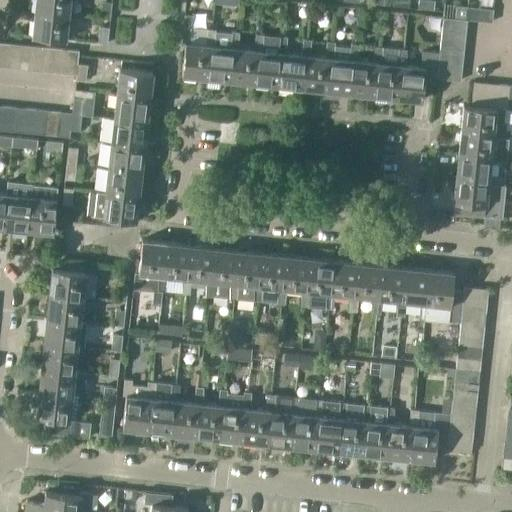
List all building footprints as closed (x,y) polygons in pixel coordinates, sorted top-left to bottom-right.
[(69,13),(69,0),(36,0),(35,10),(69,13)] [(394,0),(393,7),(409,8),(409,0),(394,0)] [(419,0),(418,9),(436,11),(437,0),(434,0),(419,0)] [(103,1),(101,17),(110,18),(112,2),(103,1)] [(467,19),(468,6),(457,5),(456,18),(467,19)] [(336,6),(335,15),(343,16),(344,7),(336,6)] [(493,9),(468,6),(467,19),(492,22),(493,9)] [(66,39),(69,13),(35,10),(33,36),(66,39)] [(466,31),(467,19),(456,18),(443,17),(442,29),(466,31)] [(215,27),(183,24),(181,42),(186,42),(182,74),(207,77),(211,40),(215,41),(217,29),(215,29),(215,27)] [(100,27),(98,43),(108,43),(109,28),(100,27)] [(215,41),(211,40),(207,77),(231,80),(235,46),(238,46),(240,30),(231,29),(230,31),(217,29),(215,41)] [(466,31),(442,29),(440,41),(465,44),(466,31)] [(264,33),(254,32),(253,48),(238,46),(235,46),(231,80),(255,82),(259,48),(263,49),(264,33)] [(286,35),(264,33),(263,49),(259,48),(255,82),(279,85),(283,51),(286,51),(286,35)] [(286,51),(283,51),(279,85),(303,87),(307,53),(310,53),(310,37),(303,37),(301,53),(286,51)] [(310,53),(307,53),(303,87),(327,90),(330,56),(334,56),(335,44),(334,44),(334,40),(326,39),(325,55),(310,54),(310,53)] [(0,66),(7,67),(10,43),(0,41),(0,66)] [(440,41),(439,53),(463,56),(465,44),(440,41)] [(350,46),(335,44),(334,56),(330,56),(327,90),(351,92),(354,58),(358,59),(358,42),(351,42),(350,46)] [(19,68),(21,44),(10,43),(7,67),(19,68)] [(30,69),(32,45),(21,44),(19,68),(30,69)] [(354,58),(351,92),(375,95),(378,61),(382,61),(384,45),(374,44),(373,60),(358,59),(354,58)] [(42,71),(44,47),(32,45),(30,69),(42,71)] [(406,47),(384,45),(382,61),(378,61),(375,95),(398,97),(402,64),(405,64),(406,47)] [(54,72),(56,48),(44,47),(42,71),(54,72)] [(65,73),(68,49),(56,48),(54,72),(65,73)] [(68,49),(65,73),(77,74),(78,64),(79,51),(68,49)] [(438,65),(439,53),(422,51),(421,66),(405,64),(402,64),(398,97),(422,100),(424,81),(436,83),(436,78),(438,65)] [(463,56),(439,53),(438,65),(462,67),(463,56)] [(78,64),(77,74),(76,80),(85,81),(87,65),(78,64)] [(461,80),(462,67),(438,65),(436,78),(461,80)] [(153,71),(120,68),(117,93),(150,97),(153,71)] [(474,81),(471,105),(482,106),(485,82),(474,81)] [(485,82),(482,106),(494,107),(497,84),(485,82)] [(510,85),(497,84),(494,107),(504,108),(507,108),(510,85)] [(147,122),(150,97),(117,93),(114,118),(147,122)] [(73,113),(81,114),(83,99),(74,98),(73,113)] [(504,108),(494,107),(482,106),(471,105),(463,104),(460,128),(494,132),(493,135),(508,136),(509,128),(505,128),(505,123),(503,120),(504,108)] [(14,107),(3,106),(1,129),(12,130),(14,107)] [(26,108),(14,107),(12,130),(23,132),(26,108)] [(37,109),(26,108),(23,132),(35,133),(37,109)] [(49,110),(37,109),(35,133),(47,134),(49,110)] [(60,112),(49,110),(47,134),(58,135),(60,112)] [(73,113),(60,112),(58,135),(70,137),(71,129),(73,113)] [(71,129),(80,130),(81,114),(73,113),(71,129)] [(147,122),(114,118),(111,143),(145,146),(147,122)] [(460,128),(458,152),(491,156),(491,160),(506,161),(507,153),(491,152),(493,135),(494,132),(460,128)] [(0,144),(11,146),(12,138),(0,136),(0,144)] [(36,149),(37,140),(22,139),(21,148),(36,149)] [(62,152),(63,143),(47,142),(46,150),(62,152)] [(145,146),(111,143),(108,167),(142,171),(145,146)] [(70,147),(68,163),(77,164),(79,148),(70,147)] [(458,152),(455,176),(489,180),(488,185),(504,185),(505,177),(489,175),(491,160),(491,156),(458,152)] [(68,163),(66,179),(76,180),(77,164),(68,163)] [(142,171),(108,167),(106,192),(139,195),(142,171)] [(489,180),(455,176),(453,201),(471,203),(470,214),(500,217),(504,185),(488,185),(489,180)] [(31,196),(28,229),(53,232),(57,186),(33,183),(31,196)] [(64,187),(62,203),(72,204),(73,188),(64,187)] [(106,192),(98,191),(95,216),(136,220),(139,195),(106,192)] [(3,227),(28,229),(31,196),(6,193),(3,227)] [(163,274),(167,241),(143,239),(139,271),(135,271),(133,288),(142,289),(144,272),(158,273),(163,274)] [(187,276),(190,244),(167,241),(163,274),(158,273),(158,289),(166,290),(168,275),(183,276),(187,276)] [(211,279),(215,246),(190,244),(187,276),(183,276),(183,292),(191,292),(192,277),(207,279),(211,279)] [(235,282),(238,249),(215,246),(211,279),(207,279),(206,294),(214,295),(215,280),(230,282),(235,282)] [(258,285),(262,252),(238,249),(235,282),(230,282),(230,296),(254,299),(254,284),(258,285)] [(286,254),(262,252),(258,285),(254,284),(254,299),(277,301),(278,287),(282,287),(286,254)] [(307,290),(311,257),(286,254),(282,287),(278,287),(277,301),(284,302),(286,288),(301,289),(307,290)] [(334,259),(311,257),(307,290),(301,289),(302,305),(326,307),(326,292),(330,292),(334,259)] [(354,295),(358,262),(334,259),(330,292),(326,292),(326,307),(333,308),(335,293),(349,294),(354,295)] [(378,298),(382,264),(358,262),(354,295),(349,294),(349,310),(357,310),(359,295),(373,297),(378,298)] [(402,300),(405,267),(382,264),(378,298),(373,297),(373,312),(381,313),(383,298),(397,300),(402,300)] [(52,267),(50,292),(83,296),(86,271),(52,267)] [(426,303),(429,269),(405,267),(402,300),(397,300),(397,315),(405,316),(406,301),(421,302),(426,303)] [(452,290),(454,272),(429,269),(426,303),(421,302),(421,318),(428,318),(430,303),(445,305),(444,320),(461,322),(462,310),(463,298),(464,292),(452,290)] [(117,300),(126,301),(128,285),(119,284),(117,300)] [(463,298),(487,301),(488,288),(464,286),(464,292),(463,298)] [(50,292),(47,316),(80,320),(83,296),(50,292)] [(462,310),(485,312),(487,301),(463,298),(462,310)] [(461,322),(484,324),(485,312),(462,310),(461,322)] [(126,325),(128,312),(117,311),(116,324),(126,325)] [(47,316),(44,341),(83,345),(86,321),(80,320),(47,316)] [(460,333),(483,335),(484,324),(461,322),(460,333)] [(158,323),(158,333),(161,334),(171,334),(172,324),(158,323)] [(255,331),(243,330),(242,340),(254,342),(255,331)] [(267,332),(255,330),(255,331),(254,342),(266,343),(267,332)] [(458,345),(482,347),(483,335),(460,333),(458,345)] [(124,350),(125,336),(114,335),(113,349),(124,350)] [(316,339),(315,349),(325,350),(326,340),(316,339)] [(44,341),(42,366),(75,370),(78,345),(44,341)] [(173,343),(158,341),(157,350),(171,352),(173,343)] [(253,345),(230,343),(228,358),(252,360),(253,345)] [(396,344),(382,343),(380,355),(395,357),(396,344)] [(457,356),(481,359),(482,347),(458,345),(457,356)] [(299,366),(301,354),(285,352),(284,364),(299,366)] [(315,355),(301,354),(299,366),(299,367),(313,369),(315,355)] [(456,368),(480,370),(481,359),(457,356),(456,368)] [(121,375),(122,361),(110,360),(109,374),(121,375)] [(348,360),(348,369),(356,370),(357,361),(348,360)] [(42,366),(39,391),(72,395),(75,370),(42,366)] [(455,379),(479,382),(480,370),(456,368),(455,379)] [(132,377),(124,377),(122,394),(126,394),(123,427),(148,430),(151,396),(156,397),(156,380),(147,379),(147,384),(132,383),(132,377)] [(453,390),(477,393),(479,382),(455,379),(453,390)] [(177,382),(156,380),(156,397),(151,396),(148,430),(171,432),(175,399),(180,399),(180,384),(177,383),(177,382)] [(180,399),(175,399),(171,432),(195,435),(199,401),(203,402),(203,385),(195,384),(194,401),(180,399)] [(105,386),(104,398),(116,399),(117,387),(105,386)] [(227,388),(219,387),(217,403),(203,402),(199,401),(195,435),(219,437),(222,404),(223,404),(228,404),(228,391),(227,391),(227,388)] [(222,404),(219,437),(243,440),(246,406),(251,407),(252,390),(243,390),(243,393),(228,391),(228,404),(223,404),(222,404)] [(452,402),(476,405),(477,393),(453,390),(452,402)] [(78,395),(39,391),(36,416),(49,418),(47,432),(89,437),(91,421),(75,420),(78,395)] [(246,406),(243,440),(267,442),(271,409),(275,409),(276,393),(266,392),(265,408),(251,407),(246,406)] [(300,396),(276,393),(275,409),(271,409),(267,442),(290,445),(294,411),(300,412),(300,396)] [(322,398),(300,396),(300,412),(294,411),(290,445),(315,447),(318,414),(323,415),(324,399),(322,399),(322,398)] [(116,399),(104,398),(100,435),(112,436),(116,399)] [(348,402),(324,399),(323,415),(318,414),(315,447),(339,450),(342,416),(347,417),(348,402)] [(371,403),(348,401),(348,402),(347,417),(342,416),(339,450),(363,452),(366,419),(371,420),(371,403)] [(451,414),(475,417),(476,405),(452,402),(451,413),(451,414)] [(396,407),(371,404),(371,420),(366,419),(363,452),(387,455),(390,422),(395,422),(396,407)] [(390,422),(387,455),(411,457),(414,424),(420,425),(420,410),(411,409),(409,424),(395,422),(390,422)] [(414,424),(411,457),(435,460),(436,441),(448,443),(449,438),(450,426),(451,414),(451,413),(420,410),(420,425),(414,424)] [(450,426),(474,428),(475,417),(451,414),(450,426)] [(449,438),(473,440),(474,428),(450,426),(449,438)] [(511,432),(505,431),(503,455),(511,456),(511,432)] [(449,438),(448,443),(448,449),(471,452),(473,440),(449,438)] [(511,468),(511,456),(503,455),(502,468),(511,468)] [(152,503),(151,511),(187,511),(188,506),(172,505),(173,494),(146,491),(145,502),(152,503)] [(27,501),(26,511),(80,511),(88,511),(91,509),(93,493),(81,492),(81,496),(46,492),(45,503),(27,501)]
